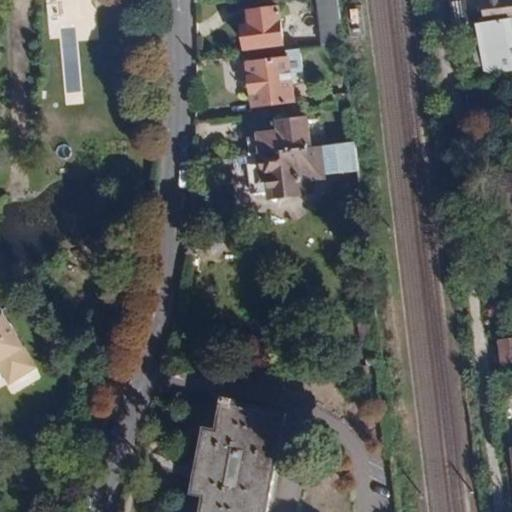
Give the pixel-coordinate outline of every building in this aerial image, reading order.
[(339,0),(315,0),(321,47),(345,44),(339,0)] [(511,0),(485,0),(487,20),(511,17),(511,0)] [(284,45),(279,7),(245,11),(247,24),(239,25),(242,50),(284,45)] [(511,67),(511,17),(487,20),(478,21),(482,65),(505,63),(510,68),(511,67)] [(289,56),(245,61),(251,107),(295,102),(289,56)] [(349,93),(333,96),(334,106),(351,103),(349,93)] [(254,134),(255,152),(259,151),(311,147),(309,118),(277,121),(278,132),(254,134)] [(353,142),(324,145),(327,175),(356,171),(353,142)] [(311,147),(259,151),(263,200),(302,196),(300,177),(327,175),(324,145),(311,147)] [(0,372),(8,385),(36,369),(23,348),(2,312),(0,313),(0,372)] [(511,341),(503,343),(505,364),(511,362),(511,341)] [(264,511),(282,414),(219,403),(214,429),(200,427),(192,474),(188,494),(200,496),(197,511),(264,511)]
